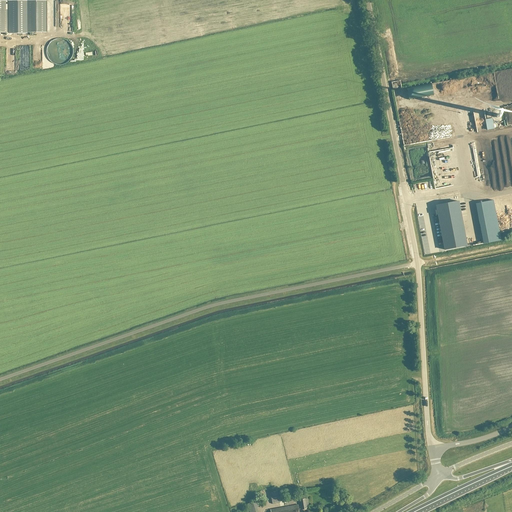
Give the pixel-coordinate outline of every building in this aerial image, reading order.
[(0,32),(9,33),(8,1),(0,1),(0,32)] [(26,33),(26,1),(8,1),(9,33),(26,33)] [(46,1),(36,1),(26,1),(26,33),(46,33),(46,1)] [(477,124),(479,129),(489,127),(487,116),(486,110),(481,111),(481,113),(475,114),(476,119),(480,118),(482,123),(477,124)] [(458,201),(436,205),(445,250),(466,246),(458,201)] [(424,211),(433,210),(433,203),(424,203),(424,211)] [(272,505),(280,503),(277,491),(270,493),(272,505)] [(306,499),(305,496),(300,497),(300,500),(302,510),(306,509),(306,508),(309,508),(307,499),(306,499)]
